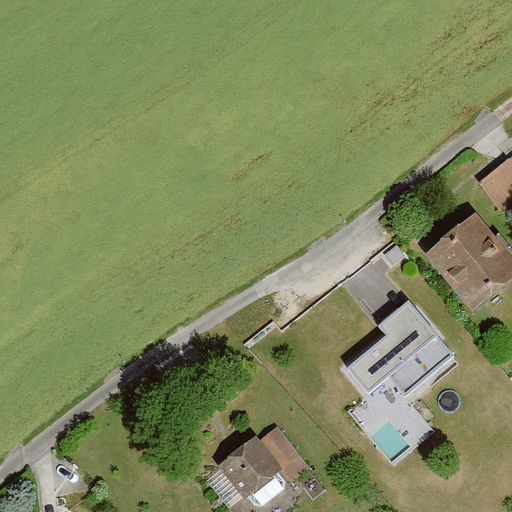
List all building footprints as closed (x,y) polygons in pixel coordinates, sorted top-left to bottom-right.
[(475,225),(435,257),(474,305),(511,273),(511,250),(499,234),(489,243),(475,225)] [(396,247),(385,256),(393,265),(404,256),(396,247)] [(454,357),(408,303),(378,328),(386,337),(347,370),(368,395),(389,378),(405,398),(454,357)] [(276,429),(260,441),(281,467),(297,455),(276,429)] [(275,471),(276,470),(255,442),(246,449),(242,444),(237,449),(240,454),(223,467),(245,495),(246,494),(255,505),(261,506),(282,490),(283,481),(275,471)]
